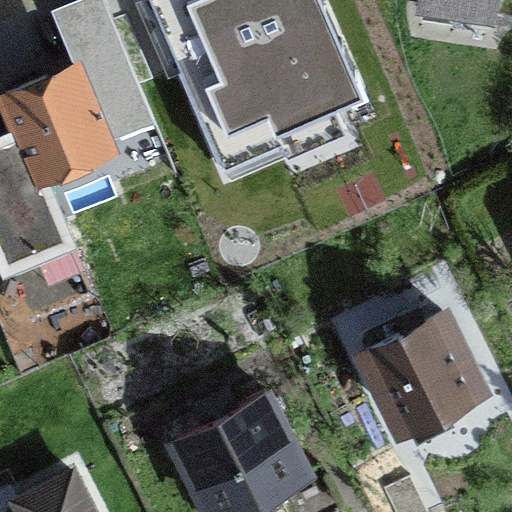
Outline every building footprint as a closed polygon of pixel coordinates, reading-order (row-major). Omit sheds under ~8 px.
[(159,0),(116,0),(140,58),(177,43),(159,0)] [(209,0),(238,69),(331,30),(318,0),(209,0)] [(490,17),(492,0),(417,0),(417,6),(490,17)] [(131,74),(108,21),(82,32),(104,85),(131,74)] [(3,93),(17,127),(19,126),(37,170),(105,141),(73,64),(3,93)] [(145,120),(131,88),(109,97),(122,129),(145,120)] [(0,134),(0,251),(4,262),(65,237),(37,170),(19,126),(17,127),(0,134)] [(476,385),(439,313),(363,352),(399,424),(405,421),(414,440),(448,422),(439,404),(476,385)] [(172,438),(210,511),(277,511),(284,509),(273,488),(303,472),(262,392),(172,438)] [(88,511),(68,472),(13,500),(19,511),(88,511)] [(424,511),(407,476),(381,489),(392,511),(424,511)]
